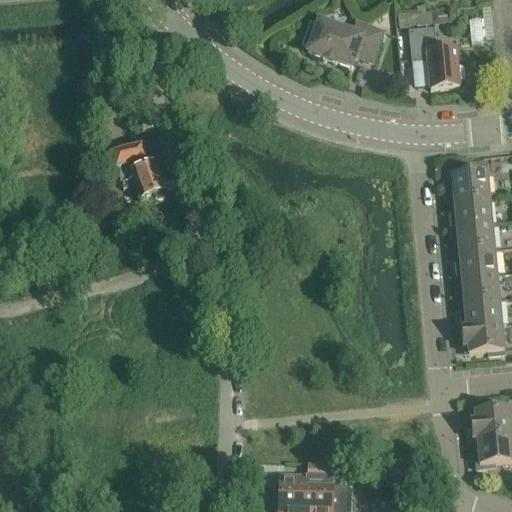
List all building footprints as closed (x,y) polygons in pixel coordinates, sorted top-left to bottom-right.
[(352,40),(319,28),(318,33),(311,30),(303,51),(310,54),(308,59),(323,64),(323,65),(336,70),(337,69),(352,74),(356,63),(372,69),(383,38),(366,32),(356,28),(352,40)] [(435,34),(408,37),(412,69),(428,67),(431,97),(459,94),(459,88),(465,87),(464,73),(457,73),(456,54),(443,55),(443,51),(440,49),(436,49),(435,34)] [(83,67),(95,66),(93,51),(81,52),(83,67)] [(157,168),(149,171),(141,149),(111,160),(123,194),(135,190),(141,206),(154,201),(155,204),(158,206),(165,204),(167,200),(166,197),(167,196),(157,168)] [(487,180),(486,168),(464,170),(465,178),(448,180),(450,202),(453,201),(454,209),(489,206),(487,180)] [(492,231),(489,206),(454,209),(455,218),(451,218),(453,235),(492,231)] [(494,256),(492,231),(453,235),(455,252),(458,252),(459,260),(494,256)] [(497,281),(494,256),(459,260),(460,268),(456,268),(458,285),(497,281)] [(499,306),(497,281),(458,285),(459,302),(463,302),(464,310),(499,306)] [(501,331),(499,306),(464,310),(465,318),(461,318),(463,334),(462,334),(462,335),(501,331)] [(462,335),(464,354),(468,353),(469,361),(488,359),(489,363),(504,361),(501,331),(462,335)] [(511,442),(511,438),(510,412),(494,414),(494,418),(475,420),(475,427),(471,427),(473,446),(511,442)] [(0,426),(0,441),(11,445),(14,430),(0,426)] [(477,476),(495,474),(495,470),(511,468),(511,442),(473,446),(473,447),(477,446),(478,454),(474,454),(477,476)] [(390,475),(389,493),(415,494),(416,477),(390,475)] [(350,479),(349,488),(358,488),(359,480),(350,479)] [(306,481),(284,480),(284,492),(280,492),(279,504),(277,505),(276,511),(350,511),(351,498),(347,494),(333,494),(306,493),(306,481)] [(141,511),(144,489),(136,489),(134,511),(141,511)]
